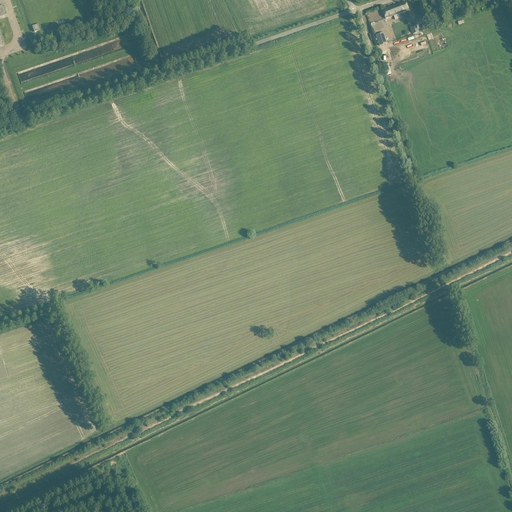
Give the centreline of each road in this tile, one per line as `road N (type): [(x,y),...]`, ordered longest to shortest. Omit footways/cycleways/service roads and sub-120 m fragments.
road 1 (track): [(511,253),(0,502)]
road 2 (unclassified): [(0,125),(355,9)]
road 3 (track): [(355,9),(439,262)]
